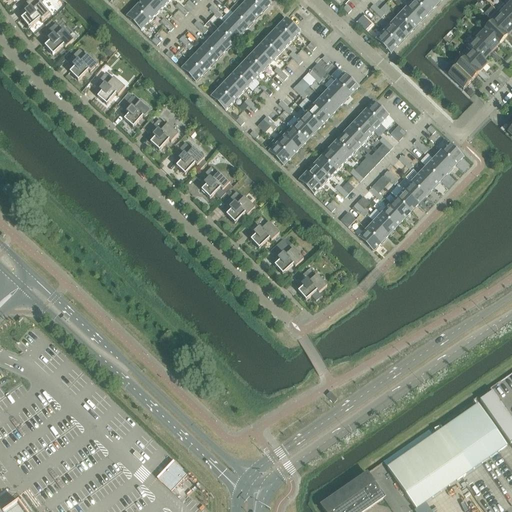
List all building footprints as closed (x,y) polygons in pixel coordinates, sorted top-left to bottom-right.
[(50,16),(40,4),(39,5),(38,4),(34,0),(30,0),(20,9),(26,16),(21,20),(29,30),(40,21),(42,23),(50,16)] [(164,9),(154,0),(143,0),(142,2),(156,16),(164,9)] [(171,1),(170,0),(154,0),(164,9),(171,1)] [(264,14),(249,0),(248,0),(241,8),(256,22),(264,14)] [(271,6),(265,0),(249,0),(264,14),(271,6)] [(436,9),(426,0),(414,0),(413,2),(428,16),(436,9)] [(443,1),(442,0),(426,0),(436,9),(443,1)] [(156,16),(142,2),(134,10),(149,24),(156,16)] [(428,16),(413,2),(405,9),(421,24),(428,16)] [(183,9),(178,4),(175,8),(180,13),(183,9)] [(511,11),(505,4),(497,13),(511,26),(511,11)] [(217,11),(212,6),(209,10),(214,15),(217,11)] [(379,11),(374,6),(370,9),(376,14),(379,11)] [(351,12),(346,7),(343,10),(348,15),(351,12)] [(256,22),(241,8),(234,15),(248,30),(256,22)] [(189,14),(183,9),(180,13),(185,17),(189,14)] [(421,24),(405,9),(398,17),(413,32),(421,24)] [(149,24),(134,10),(126,18),(141,32),(149,24)] [(222,16),(217,11),(214,15),(219,20),(222,16)] [(384,16),(379,11),(376,14),(381,19),(384,16)] [(511,32),(511,26),(497,13),(489,21),(507,38),(508,36),(511,32)] [(248,30),(234,15),(226,23),(241,38),(248,30)] [(371,25),(363,17),(357,23),(365,32),(371,25)] [(413,32),(398,17),(390,25),(406,40),(413,32)] [(301,34),(286,19),(278,27),(293,42),(301,34)] [(169,25),(163,20),(160,23),(165,28),(169,25)] [(507,38),(489,21),(491,23),(484,32),(499,46),(505,39),(509,43),(511,39),(508,36),(507,38)] [(202,27),(197,22),(194,26),(199,31),(202,27)] [(241,38),(226,23),(219,31),(233,45),(241,38)] [(74,42),(63,31),(62,32),(56,25),(43,36),(50,43),(45,48),(53,57),(63,47),(65,49),(74,42)] [(174,30),(169,25),(165,28),(170,33),(174,30)] [(406,40),(390,25),(383,33),(399,48),(406,40)] [(204,35),(208,32),(202,27),(199,31),(204,35)] [(293,42),(278,27),(270,35),(285,50),(293,42)] [(233,45),(219,31),(211,39),(226,53),(233,45)] [(499,46),(484,32),(476,40),(491,54),(493,53),(499,46)] [(399,48),(383,33),(375,41),(391,56),(399,48)] [(160,44),(151,35),(148,39),(157,47),(160,44)] [(285,50),(270,35),(263,43),(278,57),(285,50)] [(188,43),(182,38),(179,41),(184,46),(188,43)] [(226,53),(211,39),(204,47),(219,61),(226,53)] [(491,54),(476,40),(468,48),(487,66),(484,62),(490,56),(493,59),(496,56),(493,53),(491,54)] [(193,48),(188,43),(184,46),(189,51),(193,48)] [(278,57),(263,43),(256,51),(270,65),(278,57)] [(316,49),(311,44),(308,47),(313,52),(316,49)] [(219,61),(204,47),(196,54),(211,69),(219,61)] [(487,66),(468,48),(471,52),(464,60),(479,74),(481,73),(487,66)] [(109,50),(105,55),(110,58),(114,54),(109,50)] [(98,67),(87,56),(86,57),(80,51),(68,63),(74,69),(70,74),(78,83),(88,73),(90,75),(98,67)] [(270,65),(256,51),(248,59),(263,73),(270,65)] [(174,57),(169,52),(165,56),(171,61),(174,57)] [(298,58),(292,53),(289,57),(294,61),(298,58)] [(211,69),(196,54),(189,62),(204,77),(211,69)] [(330,62),(325,57),(322,60),(327,66),(330,62)] [(303,63),(298,58),(294,61),(299,66),(303,63)] [(263,73),(248,59),(241,67),(256,81),(263,73)] [(479,74),(464,60),(456,68),(452,63),(452,64),(471,83),(478,76),(481,79),(484,76),(481,73),(479,74)] [(204,77),(189,62),(181,70),(196,85),(204,77)] [(471,83),(452,64),(443,72),(463,91),(471,83)] [(317,65),(308,75),(313,80),(317,76),(320,80),(326,74),(317,65)] [(256,81),(241,67),(233,75),(248,89),(256,81)] [(283,74),(278,69),(274,72),(279,77),(283,74)] [(338,70),(331,78),(336,83),(350,96),(351,97),(359,89),(358,88),(343,74),(338,70)] [(288,78),(283,74),(279,77),(284,82),(288,78)] [(118,98),(125,89),(113,79),(112,81),(105,75),(94,88),(102,94),(97,99),(107,107),(116,96),(118,98)] [(248,89),(233,75),(226,82),(241,97),(248,89)] [(317,76),(313,80),(319,85),(320,83),(322,81),(320,80),(317,76)] [(331,80),(325,87),(328,90),(342,104),(344,105),(347,101),(351,97),(350,96),(336,83),(335,83),(331,80)] [(241,97),(226,82),(218,90),(233,105),(241,97)] [(268,89),(263,84),(259,88),(264,93),(268,89)] [(302,92),(296,87),(293,90),(298,95),(302,92)] [(273,94),(268,89),(264,93),(269,98),(273,94)] [(233,105),(218,90),(210,98),(225,113),(233,105)] [(328,90),(321,98),(336,113),(344,105),(342,104),(328,90)] [(307,97),(302,92),(298,95),(304,101),(307,97)] [(127,95),(118,107),(128,116),(124,121),(133,129),(143,119),(145,121),(152,112),(141,102),(139,104),(132,98),(131,99),(127,95)] [(321,98),(313,106),(329,121),(336,113),(321,98)] [(253,105),(248,100),(244,104),(249,108),(253,105)] [(287,108),(282,102),(278,106),(284,111),(287,108)] [(310,103),(302,111),(306,114),(321,129),(329,121),(313,106),(310,103)] [(389,118),(373,103),(366,111),(381,126),(389,118)] [(258,110),(253,105),(249,108),(255,113),(258,110)] [(292,113),(287,108),(284,111),(289,116),(292,113)] [(381,126),(366,111),(358,119),(374,134),(381,126)] [(306,114),(298,122),(314,137),(321,129),(306,114)] [(272,123),(267,118),(263,122),(269,127),(272,123)] [(244,124),(239,119),(236,123),(241,128),(244,124)] [(374,134),(358,119),(351,127),(366,142),(374,134)] [(171,144),(178,136),(167,125),(166,127),(159,121),(148,133),(155,139),(150,144),(159,152),(169,142),(171,144)] [(298,122),(291,130),(305,143),(306,144),(314,137),(298,122)] [(277,128),(272,123),(269,127),(274,132),(277,128)] [(288,127),(280,134),(284,137),(298,151),(299,152),(306,144),(305,143),(291,130),(288,127)] [(366,142),(351,127),(343,135),(359,149),(366,142)] [(399,127),(391,135),(399,143),(407,135),(399,127)] [(436,132),(430,127),(427,131),(432,136),(436,132)] [(259,137),(253,132),(250,136),(255,141),(259,137)] [(280,134),(273,142),(276,145),(290,159),(292,160),(299,152),(298,151),(284,137),(280,134)] [(359,149),(343,135),(336,143),(351,157),(359,149)] [(384,147),(388,144),(383,139),(379,142),(384,147)] [(444,140),(436,148),(441,152),(455,166),(456,167),(464,159),(462,158),(444,140)] [(422,147),(417,141),(413,145),(419,150),(422,147)] [(273,142),(265,150),(268,153),(282,167),(284,168),(292,160),(290,159),(276,145),(273,142)] [(351,157),(336,143),(328,150),(344,165),(351,157)] [(197,168),(204,160),(193,149),(192,151),(185,144),(174,156),(181,163),(176,168),(185,176),(195,166),(197,168)] [(390,152),(393,149),(388,144),(384,147),(390,152)] [(428,152),(422,147),(419,150),(424,155),(428,152)] [(344,165),(328,150),(321,158),(337,173),(344,165)] [(441,152),(433,160),(449,175),(456,167),(455,166),(441,152)] [(373,160),(368,154),(364,158),(369,163),(373,160)] [(428,155),(420,163),(426,168),(440,181),(441,183),(449,175),(433,160),(428,155)] [(407,162),(402,157),(399,161),(404,166),(407,162)] [(337,173),(321,158),(314,166),(329,181),(337,173)] [(378,165),(373,160),(369,163),(375,168),(378,165)] [(413,167),(407,162),(404,166),(409,171),(413,167)] [(329,181),(314,166),(306,174),(322,189),(329,181)] [(426,168),(418,176),(432,189),(434,191),(441,183),(440,181),(426,168)] [(211,169),(199,181),(206,187),(201,192),(210,200),(215,195),(220,200),(226,195),(232,188),(229,185),(230,184),(219,174),(218,175),(211,169)] [(358,175),(353,170),(349,174),(355,179),(358,175)] [(413,171),(406,179),(425,197),(426,199),(434,191),(432,189),(418,176),(413,171)] [(392,178),(387,173),(384,176),(389,181),(392,178)] [(322,189),(306,174),(298,182),(314,197),(322,189)] [(363,180),(358,175),(355,179),(360,184),(363,180)] [(398,183),(392,178),(389,181),(394,187),(398,183)] [(406,179),(398,187),(417,205),(419,206),(426,199),(425,197),(406,179)] [(343,191),(338,186),(335,189),(340,194),(343,191)] [(398,187),(391,194),(396,199),(410,213),(411,214),(419,206),(417,205),(398,187)] [(377,194),(372,189),(369,192),(374,197),(377,194)] [(345,200),(349,196),(343,191),(340,194),(345,200)] [(229,192),(222,199),(225,201),(231,195),(229,192)] [(255,209),(244,199),(243,200),(236,193),(225,205),(231,211),(226,216),(235,225),(245,215),(247,217),(255,209)] [(383,199),(377,194),(374,197),(379,202),(383,199)] [(396,199),(388,207),(404,222),(411,214),(410,213),(396,199)] [(363,209),(357,204),(354,208),(359,213),(363,209)] [(335,210),(330,205),(326,209),(332,214),(335,210)] [(388,207),(381,215),(395,229),(396,230),(404,222),(388,207)] [(368,214),(363,209),(359,213),(365,218),(368,214)] [(376,211),(369,218),(373,223),(387,236),(389,238),(396,230),(395,229),(381,215),(380,215),(376,211)] [(344,218),(340,222),(346,227),(348,229),(356,221),(348,214),(344,218)] [(279,235),(269,224),(267,225),(261,219),(249,230),(256,237),(251,241),(259,250),(269,241),(271,243),(279,235)] [(373,223),(366,231),(381,245),(389,238),(387,236),(373,223)] [(366,231),(358,239),(372,252),(374,254),(381,245),(366,231)] [(303,261),(293,250),(292,251),(283,241),(270,252),(279,262),(274,267),(283,276),(293,266),(295,268),(303,261)] [(327,288),(317,276),(315,277),(309,270),(297,281),(303,288),(298,293),(306,302),(311,297),(316,303),(322,298),(319,295),(327,288)] [(511,419),(493,392),(479,401),(510,445),(511,443),(511,419)] [(338,401),(330,393),(326,397),(334,404),(338,401)] [(507,447),(478,406),(387,469),(416,510),(507,447)] [(188,475),(174,462),(157,479),(171,493),(188,475)] [(0,511),(0,472),(1,471),(0,469),(0,511),(24,511),(18,504),(6,511),(0,511)] [(365,511),(384,499),(374,484),(367,475),(321,507),(324,511),(365,511)]
